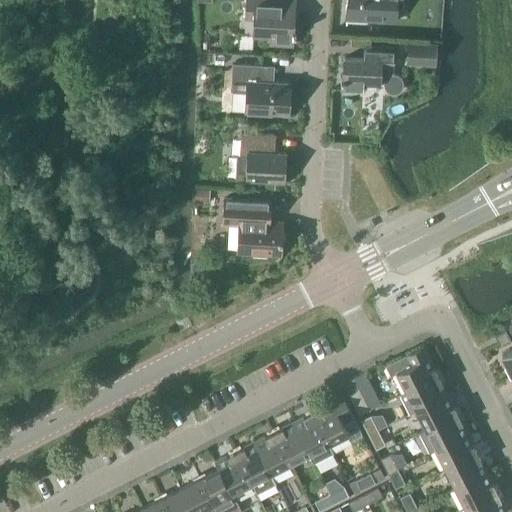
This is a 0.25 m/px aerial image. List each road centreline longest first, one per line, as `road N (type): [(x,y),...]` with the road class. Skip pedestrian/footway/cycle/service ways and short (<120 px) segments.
road 1 (unclassified): [(0,455),(333,281)]
road 2 (residential): [(47,511),(369,348)]
road 3 (residential): [(333,281),(311,223),(316,0)]
road 4 (residential): [(369,348),(422,321),(444,324),(511,456)]
road 5 (unclassified): [(333,281),(511,190)]
